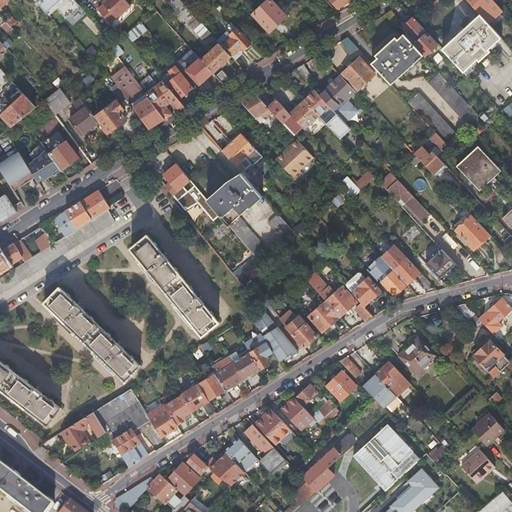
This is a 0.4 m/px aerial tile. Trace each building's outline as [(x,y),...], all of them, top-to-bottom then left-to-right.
[(34,0),(46,13),(53,6),(65,19),(79,6),(73,0),(34,0)] [(105,0),(104,1),(118,16),(130,5),(125,0),(105,0)] [(266,0),(252,14),(269,33),(286,17),(269,0),(266,0)] [(328,0),(337,9),(351,1),(350,0),(328,0)] [(490,9),(496,3),(493,0),(470,0),(473,3),(475,0),(481,0),(485,4),(489,8),(490,9)] [(118,16),(104,1),(102,3),(104,5),(98,10),(110,23),(118,16)] [(211,50),(219,43),(217,41),(193,15),(183,4),(176,11),(211,50)] [(484,13),(489,8),(485,4),(480,9),(484,13)] [(390,10),(385,13),(394,23),(395,24),(399,20),(390,10)] [(4,20),(0,14),(0,22),(7,30),(11,27),(4,20)] [(480,14),(468,25),(489,48),(501,38),(480,14)] [(9,15),(4,20),(11,27),(16,22),(9,15)] [(424,56),(438,44),(427,32),(413,17),(402,27),(406,32),(404,34),(423,55),(424,56)] [(146,29),(141,23),(132,30),(126,35),(131,41),(146,29)] [(468,25),(442,48),(463,71),(489,48),(468,25)] [(227,32),(217,41),(219,43),(231,56),(235,60),(241,55),(241,53),(242,52),(241,51),(239,49),(241,47),(243,50),(244,50),(245,49),(247,49),(250,46),(250,44),(251,44),(237,28),(230,35),(227,32)] [(413,64),(423,55),(404,34),(403,34),(397,39),(395,37),(391,40),(381,49),(375,54),(377,57),(371,63),(391,84),(403,73),(413,64)] [(351,53),(357,48),(347,37),(340,41),(351,53)] [(74,43),(70,47),(74,52),(78,48),(74,43)] [(212,74),(231,56),(219,43),(211,50),(200,61),(212,74)] [(98,55),(91,47),(85,53),(92,60),(98,55)] [(330,47),(320,53),(326,60),(335,55),(330,47)] [(91,60),(84,53),(79,57),(87,64),(91,60)] [(374,74),(359,57),(342,73),(357,90),(374,74)] [(212,74),(200,61),(199,59),(195,62),(186,70),(190,75),(188,78),(197,88),(212,74)] [(303,64),(294,69),(301,77),(307,71),(303,64)] [(127,98),(150,129),(165,119),(139,84),(125,66),(111,77),(117,85),(127,98)] [(175,67),(161,78),(179,100),(193,88),(175,67)] [(139,84),(165,119),(173,115),(166,106),(170,104),(177,112),(185,107),(179,100),(161,78),(156,71),(139,84)] [(222,84),(230,79),(222,71),(215,77),(222,84)] [(474,131),(474,130),(483,122),(438,73),(429,81),(429,82),(469,126),(474,131)] [(355,90),(340,75),(324,90),(318,96),(330,108),(333,111),(346,99),(355,90)] [(378,77),(366,87),(376,98),(387,87),(378,77)] [(121,102),(127,98),(117,85),(111,89),(121,102)] [(0,116),(11,128),(36,107),(30,101),(17,87),(16,88),(17,89),(19,91),(12,97),(11,104),(0,104),(0,116)] [(46,99),(56,113),(71,101),(60,88),(51,95),(46,99)] [(318,96),(312,88),(307,93),(309,95),(303,100),(325,124),(338,138),(349,128),(344,123),(330,108),(318,96)] [(448,145),(458,136),(418,92),(407,101),(448,145)] [(255,93),(241,101),(254,116),(268,108),(268,107),(255,93)] [(30,101),(36,107),(42,102),(39,98),(35,97),(30,101)] [(81,134),(98,122),(81,99),(74,104),(80,112),(70,118),(81,134)] [(291,115),(289,113),(276,99),(268,107),(268,108),(272,111),(282,122),(291,115)] [(348,101),(346,99),(333,111),(344,123),(348,120),(338,110),(348,101)] [(325,124),(303,100),(289,113),(291,115),(302,127),(311,137),(325,124)] [(358,111),(348,101),(338,110),(348,120),(358,111)] [(97,117),(109,132),(126,120),(120,111),(123,109),(117,102),(97,117)] [(492,107),(481,117),(485,122),(497,112),(492,107)] [(268,108),(254,116),(259,122),(264,119),(263,117),(272,111),(268,108)] [(291,115),(282,122),(293,135),(302,127),(291,115)] [(55,150),(65,141),(58,131),(44,142),(51,152),(55,150)] [(447,145),(435,132),(429,139),(435,145),(441,152),(447,145)] [(241,133),(231,142),(245,158),(255,149),(241,133)] [(297,139),(285,149),(301,167),(313,156),(297,139)] [(49,154),(62,171),(79,157),(66,140),(65,141),(55,150),(51,152),(49,154)] [(226,146),(221,151),(240,172),(241,173),(246,168),(251,164),(245,158),(231,142),(226,146)] [(436,156),(441,152),(435,145),(430,150),(436,156)] [(473,149),(496,175),(501,170),(477,145),(473,149)] [(45,150),(46,149),(44,148),(43,149),(39,146),(32,153),(38,158),(43,155),(46,152),(45,150)] [(438,158),(436,156),(430,150),(429,148),(426,152),(420,146),(414,153),(416,155),(432,173),(443,163),(438,158)] [(54,175),(62,171),(49,154),(46,149),(45,150),(46,152),(43,155),(38,158),(34,161),(28,165),(35,177),(39,183),(44,177),(47,176),(49,175),(52,171),(54,174),(54,175)] [(301,167),(285,149),(275,158),(294,179),(301,172),(299,169),(301,167)] [(479,191),(489,181),(494,177),(496,175),(473,149),(463,159),(455,166),(479,191)] [(21,187),(35,177),(28,165),(19,152),(0,164),(0,169),(10,186),(17,181),(21,187)] [(190,180),(176,163),(163,174),(176,191),(190,180)] [(435,176),(445,166),(443,163),(432,173),(435,176)] [(206,198),(228,225),(238,216),(249,206),(250,207),(262,196),(241,173),(240,172),(226,180),(206,198)] [(358,182),(353,177),(351,179),(361,190),(370,181),(364,175),(358,182)] [(352,198),(360,190),(347,176),(338,184),(342,187),(347,193),(352,198)] [(491,187),(503,200),(508,196),(509,196),(504,191),(505,189),(494,177),(489,181),(493,186),(491,187)] [(429,214),(397,179),(386,189),(401,205),(404,202),(422,220),(429,214)] [(14,191),(21,187),(17,181),(10,186),(14,191)] [(347,193),(342,187),(337,193),(341,198),(347,193)] [(40,226),(45,233),(48,236),(50,246),(108,209),(110,207),(99,190),(40,226)] [(0,220),(1,222),(17,212),(6,195),(0,199),(0,220)] [(338,195),(332,201),(338,208),(345,202),(338,195)] [(511,200),(508,196),(503,200),(502,201),(509,208),(509,212),(508,212),(502,218),(511,228),(511,200)] [(0,293),(115,220),(108,209),(50,246),(40,252),(30,258),(24,262),(0,277),(0,293)] [(268,222),(285,242),(296,234),(292,230),(278,214),(268,222)] [(490,235),(471,215),(455,231),(474,251),(490,235)] [(270,254),(238,216),(228,225),(260,262),(270,254)] [(292,230),(296,234),(298,232),(307,225),(303,221),(292,230)] [(34,241),(40,252),(50,246),(48,236),(45,233),(34,241)] [(448,233),(444,237),(454,248),(458,244),(448,233)] [(173,301),(193,326),(201,335),(218,322),(146,234),(130,247),(138,257),(157,282),(173,301)] [(14,243),(0,251),(0,252),(9,265),(21,258),(24,262),(30,258),(19,240),(14,243)] [(451,271),(457,266),(441,249),(425,263),(439,279),(450,269),(451,271)] [(0,252),(0,270),(9,265),(0,252)] [(393,295),(406,284),(392,269),(388,266),(385,262),(379,255),(379,256),(378,255),(378,256),(375,260),(374,259),(372,260),(373,261),(368,266),(368,265),(367,265),(368,266),(370,269),(368,271),(375,279),(377,277),(378,278),(379,279),(393,295)] [(405,256),(392,269),(406,284),(419,271),(406,257),(405,256)] [(157,282),(138,257),(135,259),(155,283),(157,282)] [(357,272),(344,284),(351,292),(360,302),(363,306),(372,298),(374,300),(382,293),(367,277),(365,279),(360,273),(357,272)] [(315,273),(307,280),(315,289),(320,295),(326,301),(339,317),(356,302),(343,286),(338,291),(335,293),(329,286),(328,287),(315,273)] [(254,284),(247,290),(261,308),(263,310),(269,305),(270,304),(254,284)] [(93,351),(116,373),(125,382),(140,366),(59,287),(44,303),(52,311),(75,334),(93,351)] [(501,298),(479,319),(482,322),(493,334),(501,326),(498,322),(511,309),(501,298)] [(191,327),(193,326),(173,301),(171,303),(191,327)] [(322,332),(339,317),(326,301),(308,316),(322,332)] [(355,310),(364,321),(372,316),(364,306),(363,306),(360,302),(355,307),(355,310)] [(479,319),(464,303),(455,306),(476,328),(482,322),(479,319)] [(272,352),(279,362),(288,355),(291,358),(298,352),(263,310),(261,308),(250,315),(259,330),(272,352)] [(75,334),(52,311),(51,313),(73,335),(75,334)] [(286,327),(299,315),(296,311),(283,323),(286,327)] [(317,336),(299,315),(286,327),(303,348),(317,336)] [(247,349),(249,352),(259,368),(260,369),(268,364),(265,359),(268,358),(266,355),(272,352),(259,330),(242,341),(247,349)] [(435,355),(418,336),(398,355),(415,374),(435,355)] [(473,355),(489,340),(486,337),(470,352),(473,355)] [(502,354),(489,340),(473,355),(486,368),(491,364),(498,371),(509,361),(502,354)] [(207,341),(199,346),(202,352),(210,347),(207,341)] [(229,357),(242,379),(251,374),(259,368),(249,352),(247,349),(238,355),(236,351),(228,356),(229,357)] [(114,375),(116,373),(93,351),(91,353),(114,375)] [(225,390),(242,379),(229,357),(228,356),(211,367),(213,370),(216,375),(225,390)] [(361,373),(346,356),(339,361),(355,378),(361,373)] [(37,417),(47,425),(61,407),(0,360),(0,388),(13,398),(11,399),(36,419),(37,417)] [(408,382),(390,362),(376,375),(395,394),(396,395),(409,383),(408,382)] [(207,378),(198,384),(208,400),(225,390),(216,375),(213,370),(206,375),(207,378)] [(327,385),(340,400),(349,392),(347,390),(354,383),(342,371),(327,385)] [(251,374),(242,379),(244,382),(252,376),(251,374)] [(395,394),(376,375),(364,387),(374,398),(383,407),(385,405),(396,395),(395,394)] [(349,392),(340,400),(341,401),(357,386),(354,383),(347,390),(349,392)] [(182,396),(191,411),(202,405),(209,417),(216,413),(208,400),(198,384),(181,394),(182,396)] [(301,393),(295,398),(302,406),(308,400),(310,402),(318,394),(310,385),(304,390),(302,388),(299,391),(301,393)] [(131,428),(136,436),(140,433),(137,428),(150,420),(131,389),(93,412),(105,431),(98,437),(96,438),(101,446),(112,439),(131,428)] [(501,397),(496,392),(488,398),(494,404),(501,397)] [(402,402),(396,395),(385,405),(391,411),(402,402)] [(167,409),(176,424),(184,419),(182,417),(191,411),(182,396),(166,405),(164,400),(165,399),(164,396),(160,399),(167,409)] [(295,398),(293,396),(280,408),(282,410),(286,415),(300,429),(305,424),(308,427),(315,420),(302,406),(295,398)] [(336,406),(330,399),(318,410),(324,416),(331,410),(334,407),(336,406)] [(324,416),(317,422),(321,426),(325,423),(335,414),(337,410),(334,407),(331,410),(324,416)] [(150,420),(160,437),(177,426),(176,424),(167,409),(150,420)] [(260,418),(255,423),(275,444),(280,439),(285,444),(295,435),(270,409),(265,414),(264,412),(262,412),(258,415),(260,418)] [(68,439),(76,451),(88,443),(79,428),(85,424),(90,422),(98,437),(105,431),(93,412),(60,432),(66,440),(68,439)] [(489,414),(472,430),(487,447),(495,439),(493,437),(503,428),(489,414)] [(325,423),(321,426),(331,437),(335,433),(325,423)] [(385,490),(420,458),(419,457),(397,477),(392,470),(413,451),(387,423),(380,430),(372,437),(376,441),(387,453),(381,459),(366,442),(353,455),(385,490)] [(252,424),(244,432),(262,451),(263,450),(266,454),(259,461),(270,473),(276,468),(277,470),(289,462),(252,424)] [(131,428),(112,439),(129,467),(148,455),(136,436),(131,428)] [(302,476),(306,481),(309,484),(327,467),(329,466),(349,448),(355,442),(348,434),(302,476)] [(257,459),(237,437),(223,450),(225,452),(243,471),(257,459)] [(435,463),(448,451),(442,445),(438,449),(430,457),(435,463)] [(436,446),(427,454),(430,457),(438,449),(436,446)] [(478,449),(473,454),(488,470),(493,465),(478,449)] [(243,471),(225,452),(216,461),(212,457),(204,464),(208,467),(213,472),(222,479),(231,485),(244,472),(243,471)] [(193,454),(187,461),(201,474),(208,467),(204,464),(193,454)] [(488,470),(473,454),(459,466),(475,483),(488,470)] [(290,460),(296,466),(301,462),(296,456),(293,457),(292,458),(290,460)] [(0,491),(26,511),(46,511),(53,504),(35,491),(37,489),(31,484),(29,486),(0,463),(0,491)] [(199,478),(182,463),(166,480),(184,495),(199,478)] [(315,490),(316,491),(325,483),(334,474),(329,469),(327,467),(309,484),(315,490)] [(411,511),(439,487),(421,468),(408,480),(412,485),(390,506),(391,507),(385,511),(411,511)] [(503,484),(507,478),(495,469),(491,475),(503,484)] [(222,479),(213,472),(209,477),(218,484),(222,479)] [(169,511),(180,511),(190,501),(184,495),(166,480),(159,473),(154,480),(147,487),(164,503),(166,502),(173,508),(169,511)] [(150,477),(141,482),(147,487),(154,480),(150,477)] [(291,496),(300,505),(315,490),(309,484),(306,481),(291,496)] [(137,499),(147,487),(141,482),(129,490),(137,499)] [(114,506),(120,510),(123,507),(126,510),(137,499),(129,490),(115,498),(115,499),(114,506)] [(477,511),(501,511),(511,503),(502,491),(477,511)] [(190,501),(180,511),(206,511),(208,511),(192,498),(190,501)] [(85,511),(70,500),(59,511),(85,511)] [(511,503),(501,511),(510,511),(511,511),(511,503)]
